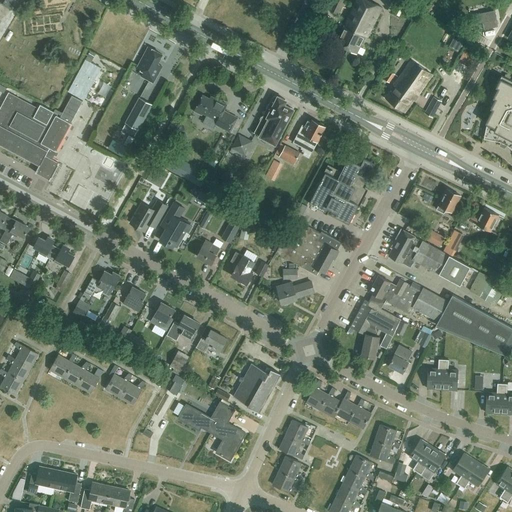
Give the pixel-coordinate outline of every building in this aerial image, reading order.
[(0,0),(0,2),(17,13),(24,0),(0,0)] [(338,15),(345,1),(343,0),(332,0),(328,10),(338,15)] [(361,9),(365,0),(357,0),(336,43),(347,49),(356,31),(360,24),(358,23),(365,10),(361,9)] [(356,31),(347,49),(356,54),(357,52),(363,55),(365,49),(360,47),(365,36),(368,37),(382,8),(366,0),(365,0),(361,9),(365,10),(358,23),(360,24),(356,31)] [(0,42),(17,13),(0,2),(0,42)] [(495,10),(472,15),(474,24),(482,23),(484,30),(498,27),(496,20),(497,19),(495,10)] [(153,82),(160,70),(155,67),(162,54),(149,47),(137,68),(144,71),(141,76),(153,82)] [(85,60),(68,92),(84,100),(101,68),(85,60)] [(415,101),(418,97),(417,96),(432,75),(411,60),(392,87),(393,88),(385,98),(405,112),(413,100),(415,101)] [(389,83),(395,74),(390,71),(384,79),(389,83)] [(511,80),(501,75),(496,87),(498,88),(493,97),(495,98),(490,108),(492,109),(486,123),(487,123),(484,139),(500,142),(507,146),(511,150),(511,80)] [(0,145),(39,166),(36,172),(50,180),(60,163),(52,159),(72,123),(60,117),(57,115),(58,114),(61,115),(60,117),(71,123),(82,102),(71,96),(63,113),(57,110),(55,109),(54,111),(40,104),(38,109),(9,93),(0,110),(0,145)] [(214,101),(203,95),(194,111),(201,115),(202,113),(217,121),(216,124),(230,132),(238,118),(224,111),(227,105),(215,99),(214,101)] [(278,98),(275,96),(273,97),(270,103),(268,103),(267,106),(268,108),(263,115),(262,116),(261,118),(261,120),(254,132),(275,143),(284,126),(293,109),(284,105),(286,101),(285,99),(279,96),(278,97),(278,98)] [(425,114),(433,118),(442,102),(434,97),(425,114)] [(139,129),(151,107),(139,100),(126,123),(139,129)] [(312,152),(325,127),(312,119),(308,128),(302,125),(293,142),(312,152)] [(231,149),(243,155),(245,156),(252,141),(238,134),(231,149)] [(294,165),(300,153),(285,145),(279,158),(294,165)] [(368,179),(367,179),(374,164),(371,163),(365,159),(368,154),(361,150),(358,155),(353,152),(342,173),(329,166),(309,203),(349,224),(350,221),(363,196),(360,195),(363,188),(368,179)] [(175,155),(168,167),(201,186),(206,177),(199,173),(200,170),(175,155)] [(154,166),(149,175),(163,183),(168,175),(154,166)] [(190,194),(197,197),(200,191),(194,188),(190,194)] [(452,212),(461,196),(447,189),(439,205),(437,209),(444,212),(446,209),(452,212)] [(159,220),(167,206),(158,200),(153,209),(142,203),(130,223),(145,231),(153,217),(159,220)] [(177,246),(190,224),(179,218),(185,208),(174,202),(166,215),(172,218),(159,240),(169,245),(171,243),(177,246)] [(490,231),(499,215),(484,208),(479,218),(471,214),(468,220),(476,224),(490,231)] [(204,229),(213,213),(208,210),(199,227),(204,229)] [(0,240),(12,218),(7,216),(8,216),(0,211),(0,226),(1,228),(5,230),(0,239),(0,240)] [(12,218),(0,240),(7,244),(12,234),(16,236),(18,233),(24,237),(29,227),(17,220),(16,221),(12,218)] [(320,233),(296,220),(294,219),(276,253),(317,275),(319,270),(325,273),(333,259),(334,259),(338,251),(337,250),(342,242),(321,231),(320,233)] [(231,243),(239,227),(230,222),(221,238),(231,243)] [(250,228),(242,226),(240,235),(248,236),(250,228)] [(439,247),(444,237),(428,228),(423,238),(439,247)] [(470,266),(449,255),(402,229),(392,247),(393,248),(389,256),(401,262),(410,267),(414,260),(460,285),(470,266)] [(50,259),(56,247),(52,245),(54,241),(48,237),(46,241),(39,237),(34,247),(41,251),(39,253),(46,256),(50,259)] [(211,264),(216,255),(220,248),(213,244),(206,240),(197,256),(211,264)] [(56,247),(50,259),(55,261),(61,264),(62,262),(69,266),(74,256),(67,252),(69,249),(63,246),(61,250),(56,247)] [(31,266),(36,257),(29,253),(24,262),(31,266)] [(250,271),(255,262),(243,256),(238,265),(237,264),(231,275),(247,284),(253,273),(250,271)] [(0,269),(3,272),(8,263),(0,258),(0,269)] [(502,276),(509,262),(503,259),(496,274),(502,276)] [(263,277),(269,265),(262,261),(256,273),(263,277)] [(18,281),(22,273),(15,269),(11,277),(18,281)] [(283,280),(297,279),(297,269),(283,269),(283,280)] [(65,289),(72,274),(71,274),(66,271),(59,285),(63,288),(65,289)] [(112,274),(105,271),(99,281),(92,278),(85,291),(92,296),(95,291),(96,292),(104,290),(105,290),(104,292),(109,295),(113,288),(119,278),(118,278),(120,275),(113,272),(112,274)] [(34,289),(41,274),(36,272),(29,286),(34,289)] [(495,305),(506,286),(479,272),(469,291),(480,296),(480,297),(495,305)] [(395,289),(389,285),(391,282),(378,275),(369,292),(409,313),(412,315),(416,309),(438,321),(435,326),(506,355),(511,343),(511,327),(452,294),(448,301),(413,282),(411,285),(408,284),(400,279),(395,289)] [(314,292),(311,281),(293,287),(292,282),(277,286),(278,291),(282,303),(297,299),(296,297),(314,292)] [(139,312),(143,304),(141,303),(146,294),(133,286),(123,303),(139,312)] [(166,330),(173,319),(170,318),(175,310),(162,302),(156,312),(157,312),(151,322),(166,330)] [(368,302),(354,328),(355,329),(364,334),(366,334),(372,336),(374,329),(373,329),(373,328),(378,330),(379,328),(387,332),(393,336),(395,331),(400,321),(401,320),(370,303),(368,302)] [(111,321),(119,306),(112,303),(104,317),(111,321)] [(73,312),(72,313),(78,316),(84,319),(88,311),(77,305),(73,312)] [(192,339),(200,324),(184,315),(179,324),(174,321),(166,335),(176,341),(180,332),(192,339)] [(84,330),(87,325),(80,321),(77,326),(84,330)] [(400,321),(395,331),(402,335),(407,324),(400,321)] [(117,338),(125,343),(126,342),(131,332),(123,328),(118,337),(117,338)] [(364,334),(366,335),(361,355),(375,358),(380,337),(376,336),(378,330),(373,328),(373,329),(374,329),(372,336),(366,334),(364,334)] [(442,333),(440,329),(431,334),(434,338),(442,333)] [(219,352),(227,338),(211,330),(206,339),(202,337),(196,347),(205,352),(210,342),(214,344),(212,348),(219,352)] [(386,349),(393,336),(387,332),(380,346),(386,349)] [(425,348),(431,336),(425,333),(419,344),(425,348)] [(148,343),(142,340),(138,348),(143,351),(148,343)] [(15,359),(30,368),(38,354),(16,342),(14,347),(20,350),(15,359)] [(394,355),(389,365),(403,373),(408,362),(407,361),(412,351),(399,345),(394,355)] [(64,378),(72,362),(76,356),(71,353),(67,360),(58,355),(50,370),(64,378)] [(30,368),(15,359),(9,355),(6,360),(13,364),(8,373),(23,381),(30,368)] [(427,388),(442,389),(444,359),(439,359),(438,369),(428,368),(427,388)] [(444,359),(442,389),(457,390),(458,370),(448,369),(449,360),(444,359)] [(72,362),(64,378),(77,385),(86,370),(89,363),(86,361),(81,367),(72,362)] [(242,380),(269,394),(273,388),(272,388),(280,374),(271,368),(269,373),(251,363),(244,377),(240,376),(240,379),(242,380)] [(98,368),(94,375),(86,370),(77,385),(91,393),(103,371),(98,368)] [(23,381),(8,373),(1,369),(0,370),(0,374),(5,377),(0,386),(15,395),(23,381)] [(114,374),(106,389),(119,397),(128,382),(132,375),(128,373),(124,379),(114,374)] [(208,387),(214,390),(220,379),(213,375),(208,387)] [(261,409),(269,394),(242,380),(233,396),(248,405),(247,406),(258,412),(261,409)] [(314,387),(306,402),(320,410),(328,394),(320,390),(322,382),(318,380),(315,387),(314,387)] [(142,381),(137,387),(128,382),(119,397),(133,405),(145,383),(142,381)] [(170,391),(176,395),(181,386),(175,382),(170,391)] [(486,413),(501,413),(502,384),(497,383),(497,393),(487,392),(486,413)] [(507,384),(502,384),(501,413),(511,414),(511,393),(507,393),(507,384)] [(320,410),(334,417),(336,414),(342,402),(333,397),(335,389),(332,387),(328,394),(320,410)] [(218,389),(215,394),(227,401),(230,395),(218,389)] [(349,421),(357,406),(349,401),(351,393),(348,391),(344,398),(342,402),(336,414),(349,421)] [(364,400),(361,399),(357,406),(349,421),(363,429),(371,413),(362,408),(364,400)] [(219,426),(215,434),(223,439),(216,452),(230,460),(245,433),(227,423),(234,410),(220,402),(216,410),(223,414),(217,425),(219,426)] [(223,414),(216,410),(211,418),(186,404),(178,418),(199,430),(201,427),(215,434),(219,426),(217,425),(223,414)] [(308,427),(292,420),(286,434),(302,441),(309,445),(310,441),(304,436),(308,427)] [(397,430),(380,425),(375,440),(391,445),(392,445),(399,448),(401,442),(393,440),(397,430)] [(153,433),(145,429),(142,434),(150,438),(153,433)] [(302,441),(286,434),(279,448),(302,459),(304,456),(298,450),(302,441)] [(417,472),(433,447),(420,439),(410,456),(418,461),(413,469),(417,472)] [(391,445),(375,440),(370,454),(386,460),(394,463),(396,458),(388,454),(391,445)] [(446,455),(433,447),(417,472),(421,475),(426,467),(435,472),(446,455)] [(460,486),(476,461),(464,453),(453,470),(461,475),(456,483),(460,486)] [(372,462),(356,455),(349,469),(365,477),(372,480),(374,477),(368,471),(372,462)] [(301,463),(286,456),(279,470),(295,477),(295,478),(302,481),(304,478),(297,472),(301,463)] [(489,469),(476,461),(460,486),(465,489),(470,481),(478,486),(489,469)] [(55,486),(58,471),(40,467),(38,474),(32,473),(28,491),(37,493),(39,483),(55,486)] [(504,500),(511,486),(511,469),(507,467),(496,484),(505,489),(499,497),(504,500)] [(343,483),(358,490),(358,491),(366,494),(367,491),(361,485),(365,477),(349,469),(343,483)] [(298,490),(291,486),(295,478),(295,477),(279,470),(272,484),(296,495),(298,490)] [(58,471),(55,486),(71,490),(68,500),(78,502),(82,484),(75,482),(77,475),(58,471)] [(395,471),(393,479),(404,482),(407,475),(403,474),(395,471)] [(108,503),(111,487),(93,483),(91,490),(85,489),(81,507),(90,509),(92,499),(108,503)] [(358,491),(358,490),(343,483),(336,497),(352,504),(358,491)] [(111,487),(108,503),(124,506),(122,511),(131,511),(132,509),(135,499),(128,498),(130,491),(111,487)] [(392,511),(398,497),(391,495),(389,500),(392,502),(391,506),(382,502),(386,492),(379,490),(373,505),(379,508),(377,511),(392,511)] [(12,498),(21,500),(22,493),(14,491),(13,492),(12,498)] [(450,498),(441,492),(437,499),(446,505),(450,498)] [(348,511),(352,504),(336,497),(329,511),(331,511),(348,511)] [(398,497),(392,511),(406,511),(397,508),(399,504),(402,505),(405,500),(398,497)] [(460,501),(459,508),(467,510),(468,503),(460,501)] [(435,502),(431,511),(433,511),(435,511),(439,504),(435,502)] [(76,511),(78,505),(69,503),(67,510),(76,511)] [(482,511),(486,507),(479,503),(475,509),(479,511),(482,511)]
